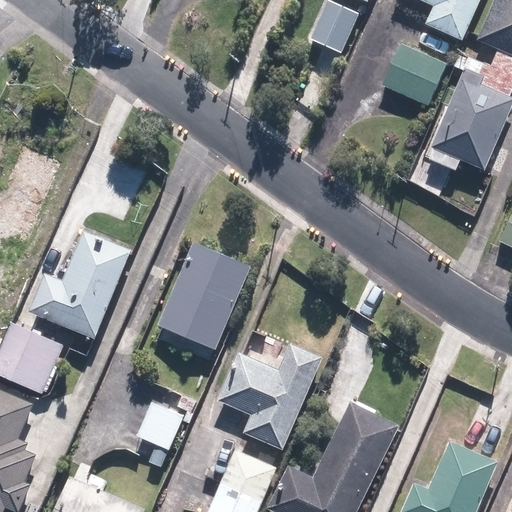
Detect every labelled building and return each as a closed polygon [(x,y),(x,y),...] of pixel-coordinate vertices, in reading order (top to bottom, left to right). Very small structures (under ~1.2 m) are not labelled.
[(347,51),(364,13),(334,0),(318,39),(347,51)] [(427,0),(439,5),(431,23),(469,40),(486,0),(427,0)] [(511,0),(503,0),(485,40),(511,52),(511,0)] [(453,65),(405,43),(386,83),(435,105),(453,65)] [(511,120),(511,94),(488,84),(492,77),(470,67),(445,125),(442,123),(428,154),(463,170),(467,161),(490,171),(511,120)] [(71,157),(23,136),(0,188),(0,232),(31,246),(71,157)] [(511,219),(503,241),(511,245),(511,219)] [(138,246),(90,227),(69,278),(51,270),(35,308),(102,335),(138,246)] [(257,264),(201,240),(165,321),(221,345),(257,264)] [(70,342),(15,319),(0,354),(0,370),(49,391),(70,342)] [(245,349),(224,397),(257,411),(249,431),(288,448),(329,355),(294,340),(283,365),(245,349)] [(355,368),(340,398),(353,405),(356,399),(362,401),(374,377),(355,368)] [(42,451),(30,446),(34,439),(25,435),(39,402),(0,385),(0,511),(8,511),(11,506),(22,511),(35,480),(30,478),(42,451)] [(204,511),(206,511),(215,493),(205,488),(210,476),(220,480),(239,436),(215,426),(218,418),(224,406),(226,399),(211,393),(159,511),(185,511),(189,505),(204,511)] [(96,459),(123,440),(137,447),(148,416),(102,397),(80,452),(96,459)] [(157,400),(142,439),(159,446),(152,462),(167,467),(188,414),(191,416),(196,403),(180,397),(176,407),(157,400)] [(362,401),(356,399),(353,405),(318,475),(295,463),(274,505),(288,511),(358,511),(403,422),(362,401)] [(481,511),(505,458),(456,437),(452,445),(436,438),(420,475),(435,481),(434,485),(419,478),(405,510),(409,511),(481,511)] [(262,511),(283,465),(240,447),(211,511),(262,511)] [(76,473),(58,511),(149,511),(152,506),(76,473)]
